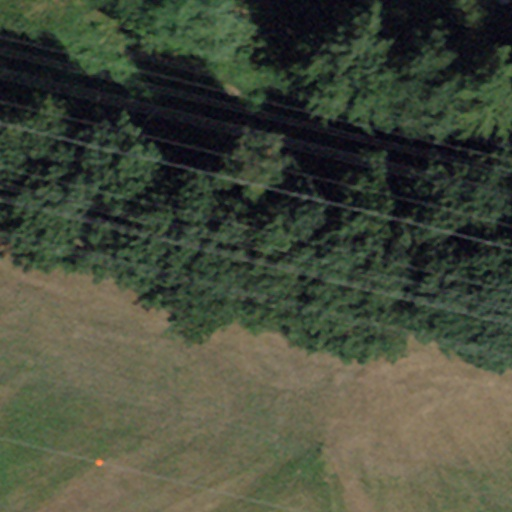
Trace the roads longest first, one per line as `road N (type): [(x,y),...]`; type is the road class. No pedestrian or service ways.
road 1 (track): [(0,207),(265,291),(511,322)]
road 2 (unknown): [(511,130),(471,140),(371,122),(122,0)]
